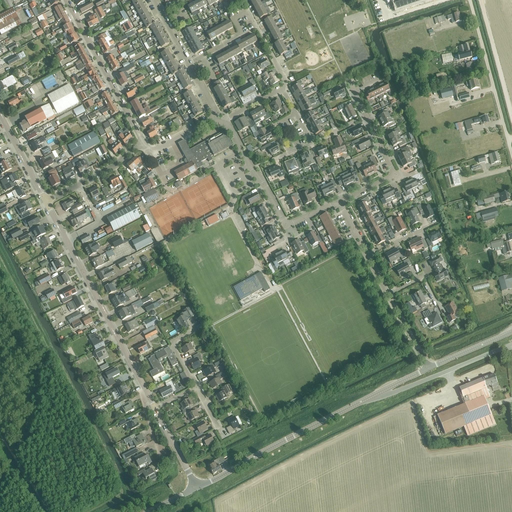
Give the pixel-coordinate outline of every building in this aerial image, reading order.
[(1,0),(7,9),(12,7),(8,0),(1,0)] [(57,0),(50,0),(49,1),(51,4),(48,5),(49,8),(59,3),(57,0)] [(132,10),(135,8),(135,7),(142,3),(140,0),(136,0),(132,2),(134,6),(131,8),(132,10)] [(205,0),(200,0),(199,1),(202,8),(203,7),(207,5),(210,11),(212,10),(212,9),(210,6),(209,7),(205,0)] [(199,1),(193,4),(197,11),(198,10),(201,8),(203,12),(205,10),(203,7),(202,8),(199,1)] [(254,8),(258,14),(264,10),(264,9),(262,5),(266,3),(265,1),(261,3),(261,4),(254,8)] [(137,11),(133,13),(135,15),(138,13),(137,12),(145,8),(142,3),(135,7),(135,8),(137,11)] [(79,9),(82,13),(93,7),(92,4),(88,6),(87,5),(79,9)] [(197,11),(193,4),(187,7),(191,14),(195,11),(197,15),(199,14),(198,10),(197,11)] [(97,14),(95,15),(98,21),(105,17),(103,12),(107,10),(104,5),(101,7),(101,8),(95,11),(97,14)] [(54,13),(55,15),(63,11),(61,6),(54,9),(56,12),(54,13)] [(264,10),(258,14),(260,19),(267,15),(265,11),(269,9),(268,7),(267,7),(264,9),(264,10)] [(137,20),(141,19),(140,18),(148,13),(145,8),(137,12),(138,13),(140,17),(136,19),(137,20)] [(0,33),(1,36),(22,25),(17,16),(13,9),(9,11),(0,15),(0,33)] [(55,16),(56,19),(58,22),(67,17),(63,11),(55,15),(55,16)] [(140,26),(144,24),(143,23),(151,19),(148,13),(140,18),(141,19),(143,22),(139,24),(140,26)] [(447,16),(448,20),(451,19),(452,24),(462,21),(459,13),(447,16)] [(37,18),(41,24),(45,21),(42,15),(37,18)] [(99,23),(98,21),(95,15),(89,18),(90,20),(86,22),(90,28),(99,23)] [(264,22),(268,28),(275,24),(274,23),(272,20),(276,18),(274,15),(271,17),(271,18),(264,22)] [(434,19),(436,25),(446,21),(444,16),(434,19)] [(67,17),(58,22),(61,21),(62,23),(59,24),(61,28),(64,26),(70,23),(67,17)] [(147,28),(150,27),(154,25),(151,19),(143,23),(144,24),(146,27),(142,29),(143,31),(147,29),(147,28)] [(221,21),(223,25),(224,24),(228,31),(233,28),(229,21),(225,24),(223,20),(221,21)] [(268,28),(271,33),(277,30),(277,29),(275,25),(279,23),(278,21),(274,23),(275,24),(268,28)] [(150,34),(153,32),(153,31),(160,27),(158,23),(154,25),(150,27),(152,30),(148,32),(150,34)] [(216,24),(215,24),(217,28),(218,27),(222,34),(228,31),(224,24),(223,25),(219,27),(217,23),(216,24)] [(63,28),(66,33),(73,29),(70,24),(63,28)] [(183,32),(186,38),(194,34),(194,33),(192,29),(195,27),(194,25),(191,27),(191,28),(183,32)] [(210,27),(212,31),(216,38),(222,34),(218,27),(217,28),(214,30),(212,26),(210,27)] [(152,39),(156,37),(155,36),(163,32),(160,27),(153,31),(153,32),(155,35),(151,37),(152,39)] [(271,33),(274,39),(280,35),(280,34),(278,31),(282,29),(281,27),(277,29),(277,30),(271,33)] [(66,33),(69,38),(76,34),(73,29),(66,33)] [(212,31),(208,33),(206,29),(204,30),(206,34),(207,34),(211,41),(216,38),(212,31)] [(186,38),(189,43),(197,39),(197,38),(195,35),(198,33),(197,31),(194,33),(194,34),(186,38)] [(155,45),(159,43),(158,42),(166,38),(163,32),(155,36),(156,37),(158,41),(154,43),(155,45)] [(274,39),(276,44),(283,40),(281,36),(285,34),(284,32),(280,34),(280,35),(274,39)] [(76,34),(69,38),(69,39),(66,40),(68,44),(70,43),(71,44),(79,40),(76,34)] [(100,41),(97,43),(101,49),(107,45),(110,44),(109,42),(112,40),(110,36),(107,38),(105,34),(98,38),(100,41)] [(253,35),(248,38),(251,45),(252,45),(256,43),(258,46),(260,45),(258,42),(257,42),(253,35)] [(189,43),(192,49),(200,45),(200,44),(198,40),(201,38),(200,36),(197,38),(197,39),(189,43)] [(158,42),(159,43),(161,46),(157,48),(158,50),(162,48),(169,44),(166,38),(158,42)] [(248,38),(243,41),(246,48),(247,48),(250,46),(252,49),(254,48),(252,45),(251,45),(248,38)] [(274,45),(278,51),(284,47),(284,46),(282,43),(288,40),(287,38),(283,40),(276,44),(274,45)] [(238,46),(240,51),(241,51),(245,49),(247,52),(249,51),(247,48),(246,48),(243,41),(237,44),(238,46)] [(200,45),(192,49),(195,54),(203,50),(201,46),(204,44),(203,43),(203,42),(200,44),(200,45)] [(8,48),(10,52),(17,49),(15,44),(8,48)] [(75,48),(77,53),(84,49),(82,44),(75,48)] [(107,45),(101,49),(104,55),(111,51),(115,49),(113,46),(112,45),(111,46),(110,44),(107,45)] [(284,47),(278,51),(281,56),(283,55),(284,55),(286,58),(292,55),(291,53),(291,52),(290,51),(287,52),(285,48),(289,46),(288,44),(284,46),(284,47)] [(461,54),(458,55),(459,61),(472,58),(471,55),(468,44),(459,47),(461,54)] [(238,46),(232,49),(236,56),(237,56),(240,54),(242,57),(244,56),(243,54),(241,51),(240,51),(238,46)] [(142,50),(140,47),(130,53),(132,56),(142,50)] [(77,53),(75,54),(76,56),(76,57),(79,56),(80,58),(87,54),(84,49),(77,53)] [(232,49),(227,52),(230,59),(231,59),(235,57),(237,60),(238,60),(240,63),(241,62),(240,59),(239,59),(237,56),(236,56),(232,49)] [(160,63),(164,61),(163,60),(171,55),(168,51),(161,55),(163,59),(159,60),(160,63)] [(227,52),(221,55),(225,62),(226,62),(229,60),(231,63),(233,62),(231,59),(230,59),(227,52)] [(77,66),(83,63),(89,59),(87,54),(80,58),(81,60),(78,62),(79,62),(76,64),(77,66)] [(18,61),(20,60),(18,55),(16,56),(6,61),(9,66),(18,61)] [(159,70),(167,66),(166,65),(174,61),(171,55),(163,60),(164,61),(166,64),(158,68),(159,70)] [(225,62),(221,55),(216,58),(219,65),(224,63),(226,66),(227,66),(228,65),(226,62),(225,62)] [(107,59),(110,65),(116,61),(113,56),(107,59)] [(83,63),(77,66),(79,71),(85,68),(91,65),(92,64),(89,59),(83,63)] [(252,64),(254,69),(254,68),(256,72),(261,70),(269,65),(266,60),(260,63),(259,60),(252,64)] [(116,61),(110,65),(113,71),(120,67),(116,61)] [(166,73),(170,71),(169,70),(177,66),(174,61),(166,65),(167,66),(168,69),(165,71),(166,73)] [(466,64),(469,74),(475,72),(473,62),(466,64)] [(173,76),(176,74),(180,72),(177,66),(169,70),(170,71),(171,74),(168,76),(169,78),(173,76)] [(83,78),(84,81),(97,73),(95,69),(88,72),(89,74),(83,78)] [(173,83),(179,80),(178,79),(186,75),(183,70),(180,72),(176,74),(178,78),(174,80),(172,81),(173,83)] [(97,73),(84,81),(85,82),(89,80),(88,79),(91,77),(93,82),(100,78),(97,73)] [(124,73),(116,77),(119,82),(129,77),(127,73),(124,73)] [(270,87),(278,82),(273,74),(269,76),(268,73),(262,76),(265,81),(268,80),(272,86),(270,87)] [(74,78),(70,80),(71,82),(73,86),(77,84),(84,81),(83,78),(79,80),(77,75),(73,77),(74,78)] [(143,75),(134,79),(136,83),(145,79),(143,75)] [(178,87),(182,85),(181,84),(189,80),(186,75),(178,79),(179,80),(181,83),(177,85),(178,87)] [(7,79),(0,82),(0,87),(2,91),(9,87),(16,83),(13,77),(7,79)] [(21,81),(24,86),(31,83),(28,77),(27,77),(23,80),(21,81)] [(129,77),(119,82),(122,87),(128,83),(126,80),(130,78),(129,77)] [(92,86),(89,88),(90,90),(91,89),(103,83),(100,78),(93,82),(91,83),(92,86)] [(251,84),(240,90),(244,97),(255,91),(252,87),(256,85),(252,79),(249,81),(251,84)] [(466,82),(467,86),(470,85),(471,90),(472,90),(480,88),(478,79),(466,82)] [(181,84),(182,85),(184,88),(180,90),(181,92),(185,90),(192,86),(189,80),(181,84)] [(290,89),(293,94),(301,89),(300,87),(303,85),(300,80),(294,84),(295,86),(290,89)] [(214,89),(216,94),(224,90),(221,85),(219,81),(212,85),(215,89),(214,89)] [(42,82),(27,90),(33,100),(42,95),(39,90),(45,87),(42,82)] [(103,83),(91,89),(94,94),(99,92),(105,88),(103,83)] [(386,83),(381,85),(385,94),(388,92),(390,95),(391,95),(390,91),(386,83)] [(56,111),(54,112),(55,115),(57,114),(78,103),(69,85),(48,96),(56,111)] [(381,85),(376,88),(382,99),(383,98),(382,95),(385,94),(381,85)] [(452,86),(447,88),(450,98),(455,97),(458,96),(455,85),(452,86)] [(133,92),(137,90),(136,87),(125,93),(128,99),(135,95),(133,92)] [(344,95),(345,95),(342,88),(332,92),(336,99),(341,96),(342,97),(343,98),(344,97),(345,96),(344,95)] [(376,88),(371,90),(375,98),(378,97),(380,100),(382,99),(376,88)] [(17,94),(19,98),(26,94),(28,93),(26,89),(17,94)] [(293,94),(296,99),(311,91),(310,89),(303,92),(301,89),(293,94)] [(216,94),(219,99),(226,95),(224,90),(216,94)] [(375,98),(371,90),(366,92),(367,95),(365,96),(369,105),(374,103),(372,100),(375,98)] [(296,99),(298,104),(307,99),(305,96),(308,95),(311,93),(310,91),(311,91),(296,99)] [(183,104),(187,102),(187,101),(194,97),(191,92),(184,96),(186,99),(182,101),(183,104)] [(84,93),(79,96),(83,102),(87,99),(84,93)] [(104,101),(110,98),(108,93),(101,96),(103,99),(100,101),(96,103),(98,105),(101,103),(104,101)] [(219,99),(222,104),(229,99),(226,95),(219,99)] [(186,109),(190,107),(189,106),(197,102),(194,97),(187,101),(187,102),(189,105),(185,107),(186,109)] [(8,102),(11,108),(17,104),(18,105),(23,103),(21,99),(18,100),(16,98),(8,102)] [(104,101),(106,106),(113,103),(110,98),(104,101)] [(229,99),(222,104),(224,109),(232,104),(235,102),(233,98),(232,98),(229,99)] [(298,104),(301,108),(316,100),(315,98),(311,100),(308,102),(307,99),(298,104)] [(91,100),(84,104),(87,110),(94,106),(91,100)] [(131,103),(133,108),(140,105),(137,100),(131,103)] [(270,105),(272,110),(274,109),(276,113),(280,111),(283,115),(288,112),(285,106),(282,108),(278,100),(270,105)] [(316,100),(301,108),(304,113),(305,112),(307,115),(312,112),(310,109),(312,109),(310,106),(313,104),(317,102),(316,100)] [(189,114),(193,112),(192,112),(199,108),(197,102),(189,106),(190,107),(192,110),(188,112),(189,114)] [(102,115),(103,114),(106,112),(109,111),(116,107),(113,103),(106,106),(108,108),(101,112),(102,115)] [(55,115),(54,112),(49,104),(25,117),(27,120),(20,124),(24,132),(25,133),(28,131),(28,130),(48,119),(49,121),(56,117),(55,115)] [(337,107),(339,112),(344,109),(349,119),(356,116),(351,106),(346,108),(344,104),(337,107)] [(133,108),(136,113),(142,110),(140,105),(133,108)] [(82,106),(73,111),(76,117),(85,112),(82,106)] [(116,107),(109,111),(112,116),(119,113),(116,107)] [(142,110),(136,113),(139,119),(145,115),(147,114),(148,116),(159,109),(158,107),(150,111),(149,109),(148,107),(145,109),(142,110)] [(192,112),(193,112),(194,115),(191,117),(189,118),(190,120),(192,120),(196,117),(195,117),(202,113),(199,108),(192,112)] [(261,109),(255,112),(260,119),(263,117),(265,121),(267,120),(270,118),(267,113),(264,114),(261,109)] [(378,117),(381,122),(390,118),(388,115),(390,113),(388,109),(382,112),(383,114),(378,117)] [(150,115),(152,118),(161,113),(159,110),(150,115)] [(305,120),(306,122),(314,117),(313,115),(316,113),(314,111),(312,112),(307,115),(305,116),(306,119),(305,120)] [(255,112),(250,115),(253,121),(250,122),(253,127),(256,126),(255,125),(261,121),(260,119),(255,112)] [(464,122),(467,130),(472,129),(471,125),(480,123),(481,125),(489,123),(487,116),(464,122)] [(309,123),(310,126),(320,120),(317,122),(314,117),(306,122),(307,124),(309,123)] [(148,119),(141,123),(144,128),(150,124),(153,123),(152,121),(151,118),(148,119)] [(244,118),(235,123),(240,132),(249,127),(250,129),(253,134),(256,132),(253,127),(250,122),(248,124),(244,118)] [(390,118),(381,122),(383,127),(388,125),(390,127),(396,124),(393,120),(391,120),(390,118)] [(173,121),(177,129),(182,126),(178,119),(173,121)] [(310,129),(311,131),(320,127),(322,125),(321,122),(320,120),(310,126),(312,128),(310,129)] [(147,133),(150,139),(157,135),(155,132),(160,129),(157,124),(153,127),(150,128),(151,131),(147,133)] [(97,129),(101,136),(105,134),(101,126),(97,129)] [(320,127),(311,131),(312,133),(314,132),(315,135),(322,131),(324,130),(323,128),(321,129),(320,127)] [(349,133),(350,135),(353,134),(355,137),(363,133),(362,132),(363,131),(362,128),(360,128),(360,127),(355,130),(353,127),(347,130),(349,133)] [(258,132),(253,135),(256,139),(259,137),(262,143),(272,138),(268,131),(266,132),(264,128),(257,132),(258,132)] [(388,136),(391,142),(399,137),(398,134),(400,133),(398,128),(392,131),(393,134),(388,136)] [(36,134),(38,133),(37,129),(34,131),(34,132),(26,136),(29,142),(37,137),(36,134)] [(121,130),(120,132),(122,135),(124,137),(129,142),(133,139),(128,134),(130,133),(127,130),(124,133),(121,130)] [(95,132),(68,147),(70,150),(74,157),(76,156),(77,156),(79,154),(100,143),(95,132)] [(122,135),(120,132),(118,134),(120,136),(119,138),(126,145),(129,142),(124,137),(122,135)] [(189,164),(174,172),(179,181),(197,171),(196,170),(203,166),(201,162),(207,159),(209,162),(212,160),(210,157),(213,156),(233,146),(226,135),(224,136),(222,132),(189,150),(184,140),(178,144),(186,159),(184,160),(184,161),(185,163),(186,164),(188,163),(189,164)] [(399,137),(391,142),(393,147),(398,144),(399,147),(406,144),(403,139),(401,141),(399,137)] [(39,140),(31,145),(35,153),(41,149),(39,145),(41,144),(43,143),(46,141),(44,138),(42,139),(39,140)] [(333,141),(335,145),(336,146),(331,148),(330,146),(334,156),(345,151),(346,153),(343,144),(342,144),(340,138),(333,141)] [(114,146),(119,151),(123,148),(118,143),(117,144),(115,141),(114,142),(111,139),(109,141),(112,144),(114,146)] [(351,143),(353,147),(358,145),(360,150),(370,146),(367,139),(360,143),(358,140),(351,143)] [(260,149),(262,152),(266,149),(268,148),(271,155),(279,151),(275,144),(271,146),(270,144),(264,147),(260,149)] [(104,146),(99,148),(103,156),(108,153),(104,146)] [(119,151),(114,146),(111,150),(115,155),(119,151)] [(326,151),(326,149),(325,150),(324,146),(316,150),(320,157),(327,154),(326,151)] [(42,151),(45,157),(52,153),(49,147),(42,151)] [(403,155),(398,157),(401,162),(409,158),(408,155),(410,154),(408,149),(407,147),(401,150),(402,152),(403,155)] [(489,155),(477,158),(479,164),(485,162),(485,158),(486,158),(489,157),(491,162),(491,165),(494,164),(493,163),(499,162),(497,153),(489,155)] [(52,161),(56,159),(53,154),(44,158),(39,161),(43,169),(48,167),(48,166),(53,163),(52,161)] [(309,166),(314,164),(311,156),(308,157),(307,154),(300,156),(303,164),(304,169),(309,167),(309,166)] [(372,163),(367,166),(371,175),(376,172),(374,166),(377,165),(373,157),(370,158),(372,163)] [(136,158),(132,161),(137,167),(139,169),(142,167),(144,165),(145,163),(140,158),(138,160),(136,158)] [(409,158),(401,162),(403,168),(408,165),(410,168),(417,165),(414,160),(411,161),(409,158)] [(77,159),(75,160),(71,162),(74,167),(76,166),(80,173),(88,169),(90,168),(86,161),(84,162),(80,164),(77,159)] [(284,163),(289,175),(293,173),(292,172),(298,169),(299,171),(302,170),(299,163),(296,164),(294,159),(284,163)] [(0,165),(2,169),(0,170),(2,174),(11,169),(7,161),(0,164),(0,165)] [(132,161),(127,166),(131,171),(135,168),(139,173),(141,171),(139,169),(132,161)] [(371,175),(367,166),(361,168),(359,163),(356,165),(360,173),(363,172),(365,177),(371,175)] [(71,170),(73,169),(71,164),(68,165),(69,167),(63,170),(64,173),(63,173),(67,180),(74,176),(71,170)] [(268,170),(265,171),(268,178),(271,177),(271,178),(279,174),(280,178),(284,176),(281,167),(278,169),(277,166),(268,169),(268,170)] [(56,176),(58,175),(55,170),(55,169),(48,173),(50,178),(49,179),(53,187),(56,185),(57,186),(58,186),(59,185),(60,185),(59,184),(60,183),(56,176)] [(340,177),(336,179),(339,184),(340,187),(343,185),(345,187),(350,185),(355,182),(354,180),(357,178),(356,176),(353,169),(348,172),(339,176),(340,177)] [(451,173),(454,186),(461,184),(457,171),(451,173)] [(6,179),(1,182),(6,192),(13,188),(17,185),(16,182),(18,181),(15,174),(6,179)] [(110,180),(114,189),(118,187),(119,189),(122,187),(124,190),(127,188),(124,181),(120,183),(117,177),(113,179),(112,178),(111,179),(110,180)] [(147,178),(139,182),(145,193),(147,191),(151,190),(156,187),(152,180),(149,182),(147,178)] [(414,179),(408,182),(413,190),(418,188),(419,190),(422,189),(421,185),(419,182),(416,184),(414,179)] [(331,183),(326,186),(330,194),(335,192),(333,187),(336,186),(333,180),(330,181),(331,183)] [(413,190),(408,182),(403,184),(405,189),(403,190),(406,197),(411,195),(409,192),(413,190)] [(330,194),(326,186),(323,187),(322,184),(316,187),(317,188),(319,193),(322,192),(324,197),(330,194)] [(98,193),(99,193),(96,187),(89,191),(93,198),(100,195),(98,193)] [(14,191),(12,193),(15,199),(17,198),(18,200),(26,196),(22,188),(14,191)] [(391,188),(386,190),(391,202),(392,202),(397,199),(400,198),(397,191),(394,193),(391,188)] [(152,191),(143,195),(148,204),(151,202),(150,201),(156,199),(158,197),(154,190),(152,191)] [(391,202),(386,190),(381,193),(383,198),(380,200),(383,206),(391,202)] [(120,202),(132,196),(130,191),(118,198),(120,202)] [(311,199),(316,197),(313,191),(308,193),(308,192),(300,195),(305,205),(312,202),(311,199)] [(476,200),(478,206),(495,202),(494,199),(500,198),(502,203),(510,201),(508,192),(505,193),(504,193),(499,195),(499,194),(483,198),(476,200)] [(243,197),(244,200),(247,198),(250,205),(260,200),(256,193),(250,197),(248,194),(243,197)] [(296,201),(299,200),(297,193),(290,196),(292,199),(288,200),(292,211),(299,207),(296,201)] [(358,206),(360,211),(369,207),(367,204),(370,202),(368,197),(358,202),(360,205),(358,206)] [(71,209),(73,213),(83,208),(81,204),(78,205),(77,204),(74,205),(72,200),(62,205),(66,212),(71,209)] [(18,206),(15,207),(19,216),(20,215),(23,219),(31,215),(29,211),(32,209),(29,202),(23,205),(23,203),(18,206)] [(416,206),(417,207),(418,210),(421,216),(424,215),(426,219),(434,216),(429,206),(422,209),(422,208),(420,205),(420,204),(416,206)] [(0,215),(8,211),(5,205),(0,208),(0,215)] [(107,219),(114,231),(140,218),(134,205),(123,211),(116,214),(107,219)] [(255,212),(258,217),(267,213),(264,207),(260,209),(258,206),(252,209),(254,213),(255,212)] [(369,207),(360,211),(363,216),(373,211),(375,210),(377,208),(376,207),(374,208),(370,210),(369,207)] [(83,208),(73,213),(74,216),(75,217),(70,220),(74,228),(76,226),(77,228),(80,227),(79,226),(82,225),(80,222),(88,218),(91,216),(88,209),(85,211),(84,210),(83,208)] [(405,213),(407,218),(408,218),(412,226),(419,222),(416,216),(419,214),(416,208),(411,210),(412,213),(409,214),(408,211),(407,211),(405,212),(405,213)] [(481,213),(483,221),(495,217),(492,210),(481,213)] [(362,217),(364,221),(373,217),(371,214),(374,212),(373,211),(363,216),(362,217)] [(258,217),(256,218),(259,223),(261,227),(268,223),(266,220),(269,218),(267,213),(258,217)] [(319,217),(323,223),(331,219),(327,213),(319,217)] [(205,220),(209,227),(220,221),(216,214),(205,220)] [(36,216),(27,221),(30,228),(40,223),(36,216)] [(367,226),(378,220),(381,219),(380,217),(377,218),(374,220),(373,217),(364,221),(367,226)] [(387,220),(391,228),(395,226),(398,233),(405,229),(400,218),(393,221),(391,218),(387,220)] [(323,223),(325,229),(334,225),(331,219),(323,223)] [(367,226),(369,231),(378,227),(376,224),(379,222),(378,220),(367,226)] [(325,229),(329,236),(337,232),(334,225),(325,229)] [(42,227),(33,231),(36,238),(45,233),(42,227)] [(99,228),(93,231),(97,238),(109,233),(106,227),(100,230),(99,228)] [(267,234),(268,236),(277,232),(274,227),(269,229),(268,227),(263,229),(265,235),(267,234)] [(369,231),(372,236),(383,230),(382,228),(379,230),(378,227),(369,231)] [(10,234),(13,239),(23,235),(19,229),(10,234)] [(372,236),(374,240),(383,236),(381,233),(384,231),(383,230),(372,236)] [(428,236),(429,239),(426,240),(429,247),(433,245),(432,243),(436,241),(437,240),(438,242),(439,242),(441,242),(441,241),(441,240),(441,239),(441,238),(437,231),(428,236)] [(19,237),(21,242),(31,237),(29,232),(19,237)] [(268,236),(266,237),(269,243),(269,242),(271,245),(276,242),(275,240),(276,239),(280,237),(277,232),(268,236)] [(307,236),(312,245),(318,242),(319,244),(322,242),(318,236),(316,237),(313,232),(307,236)] [(329,236),(332,242),(341,238),(337,232),(329,236)] [(132,242),(137,251),(153,243),(148,234),(132,242)] [(81,239),(83,244),(91,240),(89,235),(81,239)] [(383,236),(374,240),(377,245),(385,241),(386,243),(389,241),(388,237),(384,239),(383,236)] [(42,237),(31,243),(32,244),(33,246),(36,244),(37,247),(41,245),(44,250),(47,248),(52,245),(48,239),(44,241),(42,238),(42,237)] [(120,237),(111,241),(115,248),(124,244),(120,237)] [(341,238),(332,242),(336,248),(344,243),(341,238)] [(410,247),(409,248),(408,249),(409,250),(410,250),(411,250),(411,251),(415,249),(416,251),(423,247),(424,250),(428,248),(423,238),(420,240),(419,238),(408,243),(410,247)] [(293,247),(293,248),(294,250),(295,250),(296,253),(299,251),(300,252),(301,252),(303,251),(305,254),(309,252),(304,243),(302,244),(301,244),(299,240),(291,244),(293,247)] [(491,243),(487,244),(488,248),(492,247),(492,249),(494,249),(495,251),(502,249),(502,247),(504,246),(503,243),(502,240),(500,240),(490,243),(491,243)] [(504,246),(502,247),(502,249),(504,255),(507,254),(506,253),(511,251),(508,242),(508,241),(503,243),(504,246)] [(95,244),(85,249),(89,257),(97,253),(96,251),(99,250),(95,244)] [(386,254),(390,263),(400,257),(402,260),(406,258),(403,252),(399,254),(396,249),(386,254)] [(47,255),(51,262),(58,258),(55,251),(47,255)] [(283,251),(278,253),(283,262),(288,259),(289,261),(292,259),(289,254),(286,255),(283,251)] [(273,263),(270,264),(274,272),(277,270),(276,268),(278,267),(279,267),(284,264),(283,262),(278,253),(273,256),(275,261),(273,263)] [(92,262),(96,269),(104,264),(101,257),(92,262)] [(440,257),(429,262),(431,267),(432,266),(436,273),(433,275),(437,282),(448,276),(444,269),(441,264),(440,265),(438,263),(442,261),(440,257)] [(404,264),(396,269),(400,276),(410,271),(408,267),(412,265),(408,259),(403,262),(404,264)] [(50,265),(51,269),(54,267),(56,272),(63,268),(60,260),(52,264),(50,265)] [(117,264),(120,269),(129,265),(126,260),(117,264)] [(98,274),(102,281),(115,275),(113,270),(110,271),(108,268),(103,271),(103,272),(98,274)] [(255,275),(233,287),(240,301),(241,300),(244,305),(265,293),(270,290),(260,273),(255,275)] [(48,274),(38,279),(41,286),(52,280),(48,274)] [(61,277),(58,278),(62,286),(63,285),(66,283),(67,285),(71,283),(70,281),(71,281),(67,274),(61,277)] [(500,278),(498,278),(498,280),(500,286),(501,292),(510,289),(508,283),(511,282),(511,274),(511,275),(500,278)] [(105,287),(109,294),(114,292),(116,290),(113,283),(105,287)] [(122,288),(124,293),(133,288),(130,284),(122,288)] [(66,299),(62,301),(63,304),(73,299),(72,296),(77,293),(74,288),(66,292),(63,293),(66,299)] [(134,288),(135,290),(133,291),(133,290),(125,293),(128,300),(136,296),(134,292),(136,290),(136,291),(138,291),(136,288),(134,288)] [(46,295),(40,298),(42,301),(43,302),(56,295),(56,294),(53,290),(45,294),(46,295)] [(412,296),(414,300),(415,300),(419,307),(426,303),(420,292),(412,296)] [(124,294),(112,300),(117,308),(127,303),(125,299),(126,298),(124,294)] [(80,298),(67,305),(70,311),(74,309),(74,310),(76,309),(76,310),(79,309),(84,306),(80,298)] [(152,303),(144,307),(147,312),(155,308),(152,303)] [(447,317),(450,323),(455,320),(454,317),(454,315),(458,313),(456,310),(457,309),(456,307),(455,307),(453,303),(450,304),(448,304),(448,305),(448,306),(445,307),(450,316),(447,317)] [(119,313),(123,320),(131,316),(130,313),(134,311),(132,306),(128,308),(119,313)] [(188,319),(193,316),(189,308),(184,311),(185,313),(180,316),(181,318),(176,321),(182,330),(188,327),(185,321),(189,319),(188,319)] [(425,319),(424,320),(427,325),(428,325),(430,329),(432,328),(442,323),(437,313),(432,315),(429,310),(422,314),(425,319)] [(70,317),(73,322),(82,317),(79,312),(70,317)] [(72,324),(74,329),(85,324),(86,326),(93,323),(89,317),(82,321),(81,319),(72,324)] [(144,323),(147,329),(158,323),(155,317),(144,323)] [(125,325),(129,332),(139,327),(136,320),(133,322),(125,325)] [(144,336),(146,340),(152,336),(157,333),(156,329),(144,336)] [(93,344),(96,351),(103,347),(104,348),(105,347),(100,336),(98,337),(96,333),(92,335),(91,334),(88,336),(93,344)] [(137,348),(140,354),(151,349),(147,342),(137,348)] [(182,348),(185,354),(188,353),(189,355),(194,352),(190,344),(182,348)] [(96,351),(95,352),(98,358),(100,362),(102,361),(109,357),(104,348),(103,347),(96,351)] [(149,360),(154,370),(150,373),(153,378),(165,372),(159,361),(167,357),(168,358),(172,367),(178,364),(175,359),(176,359),(173,353),(172,353),(169,347),(164,350),(163,349),(154,353),(155,355),(151,357),(152,358),(149,360)] [(201,366),(198,361),(202,359),(199,354),(193,357),(194,360),(190,362),(194,370),(201,366)] [(213,363),(216,367),(224,363),(222,358),(213,363)] [(204,371),(207,377),(216,373),(214,369),(216,368),(213,363),(211,364),(212,367),(204,371)] [(105,375),(104,376),(106,381),(110,379),(113,385),(115,384),(112,378),(120,374),(119,374),(119,373),(119,371),(118,371),(117,369),(115,370),(114,370),(113,368),(105,371),(107,374),(105,375)] [(184,372),(180,375),(184,382),(188,380),(184,372)] [(217,379),(210,383),(213,389),(222,384),(220,380),(223,379),(223,378),(227,376),(224,372),(221,374),(215,377),(217,379)] [(459,388),(465,403),(466,404),(456,408),(438,416),(446,434),(464,427),(468,436),(496,425),(492,415),(484,395),(489,393),(486,386),(491,385),(492,388),(497,386),(493,375),(483,378),(459,388)] [(167,387),(160,391),(163,398),(174,392),(176,391),(173,385),(172,382),(166,385),(167,387)] [(227,394),(232,392),(229,385),(222,389),(224,392),(216,396),(219,402),(229,397),(227,394)] [(117,388),(114,390),(115,392),(115,393),(118,398),(122,397),(129,393),(126,386),(118,390),(117,388)] [(436,408),(435,404),(438,404),(436,398),(423,401),(425,411),(436,408)] [(182,412),(183,414),(191,410),(189,407),(193,405),(190,399),(181,404),(183,408),(181,409),(183,412),(182,412)] [(114,407),(116,410),(122,406),(126,414),(135,409),(131,403),(129,404),(129,402),(125,404),(123,402),(114,407)] [(191,410),(183,414),(182,415),(184,420),(188,418),(190,421),(199,417),(196,411),(191,414),(190,411),(191,411),(191,410)] [(237,430),(236,428),(240,426),(235,417),(229,420),(232,426),(227,429),(230,434),(237,430)] [(127,423),(131,431),(140,426),(137,419),(131,422),(130,421),(127,423)] [(195,432),(198,437),(203,434),(202,432),(207,429),(203,422),(196,426),(199,430),(195,432)] [(198,437),(194,440),(197,445),(204,441),(207,446),(214,443),(210,435),(210,434),(205,437),(203,434),(198,437)] [(134,435),(124,441),(126,445),(129,443),(132,448),(136,446),(137,447),(145,443),(142,436),(140,437),(139,435),(135,437),(134,435)] [(134,458),(139,467),(148,462),(148,464),(152,462),(148,455),(145,457),(143,453),(134,458)] [(211,470),(213,475),(222,470),(219,465),(220,464),(225,461),(223,457),(217,460),(214,462),(215,463),(209,466),(211,469),(211,470)] [(137,473),(132,476),(134,479),(139,476),(143,474),(146,479),(149,477),(151,482),(157,479),(156,477),(152,469),(146,472),(145,469),(137,473)]
